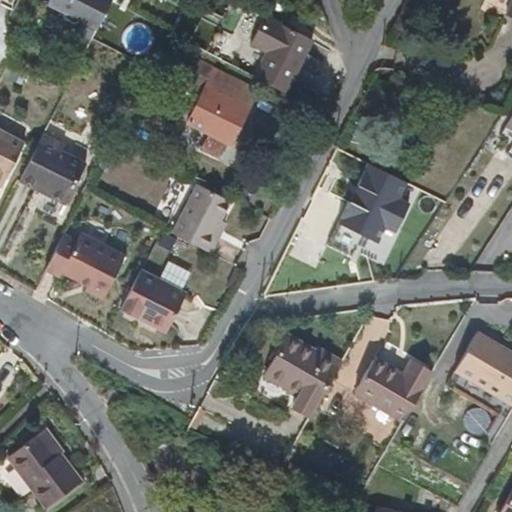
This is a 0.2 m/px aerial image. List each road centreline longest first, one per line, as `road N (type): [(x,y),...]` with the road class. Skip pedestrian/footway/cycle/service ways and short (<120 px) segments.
road 1 (residential): [(237,320),(446,290),(511,289)]
road 2 (residential): [(19,306),(141,378),(177,385),(201,372),(237,320)]
road 3 (residential): [(237,320),(358,81)]
road 4 (residential): [(19,306),(114,430),(148,511)]
